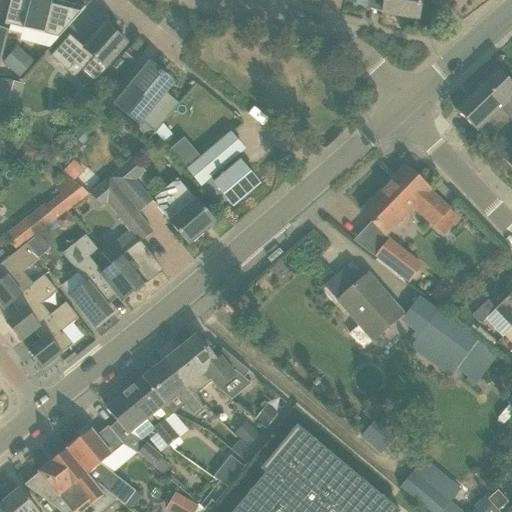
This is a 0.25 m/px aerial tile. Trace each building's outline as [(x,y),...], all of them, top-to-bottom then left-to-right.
[(10,0),(4,25),(58,38),(85,8),(84,7),(79,12),(51,5),(52,0),(30,0),(30,1),(26,0),(10,0)] [(346,2),(365,7),(382,13),(384,0),(345,0),(345,2),(345,3),(346,2)] [(384,0),(382,13),(382,14),(418,20),(420,0),(384,0)] [(115,36),(105,26),(84,49),(69,36),(51,57),(73,77),(81,69),(94,80),(126,45),(124,43),(125,41),(118,33),(115,36)] [(0,59),(8,32),(0,29),(0,59)] [(138,60),(128,50),(121,57),(131,67),(138,60)] [(25,73),(8,58),(3,64),(19,79),(25,73)] [(116,106),(126,115),(140,126),(154,108),(167,119),(178,105),(164,93),(172,83),(150,65),(116,106)] [(505,105),(511,112),(511,85),(496,69),(454,110),(476,132),(505,105)] [(0,99),(4,100),(9,81),(0,79),(0,99)] [(84,147),(112,113),(100,103),(72,137),(84,147)] [(213,185),(232,207),(259,185),(240,163),(236,159),(245,151),(226,135),(185,170),(201,188),(211,180),(214,184),(213,185)] [(511,150),(502,159),(511,169),(511,150)] [(122,192),(139,212),(153,200),(135,180),(145,171),(134,158),(110,178),(122,192)] [(84,170),(74,161),(64,172),(74,181),(84,170)] [(361,212),(385,236),(413,207),(433,227),(450,209),(430,190),(429,191),(405,167),(361,212)] [(37,234),(87,194),(67,177),(55,187),(61,195),(7,237),(16,250),(26,243),(37,234)] [(170,223),(188,245),(192,241),(194,242),(203,234),(202,233),(214,223),(196,201),(178,179),(156,198),(158,201),(155,203),(170,223)] [(127,226),(140,215),(138,213),(139,212),(122,192),(108,204),(127,226)] [(353,240),(370,253),(381,237),(364,224),(353,240)] [(103,274),(123,300),(161,271),(140,243),(139,244),(130,231),(103,254),(112,266),(103,274)] [(37,234),(26,243),(38,258),(50,249),(37,234)] [(123,300),(103,274),(102,274),(89,257),(97,251),(86,236),(63,254),(78,273),(62,286),(61,285),(60,286),(93,328),(112,313),(104,303),(116,293),(122,301),(123,300)] [(37,259),(26,245),(0,265),(0,279),(2,282),(0,283),(0,305),(4,310),(11,304),(12,304),(34,286),(32,285),(23,273),(33,264),(32,263),(37,259)] [(374,257),(376,258),(408,284),(423,266),(401,249),(396,255),(384,245),(374,257)] [(371,341),(401,316),(402,315),(368,275),(365,278),(352,264),(325,287),(371,341)] [(19,313),(6,324),(21,342),(33,332),(34,332),(32,330),(49,317),(40,305),(57,293),(44,276),(32,285),(34,286),(12,304),(11,304),(19,313)] [(428,295),(441,306),(450,295),(438,284),(428,295)] [(511,328),(511,327),(511,293),(495,311),(511,328)] [(417,297),(407,307),(402,315),(401,316),(419,336),(410,347),(450,377),(455,370),(467,378),(466,380),(475,387),(496,357),(417,297)] [(481,324),(496,309),(488,301),(473,315),(481,324)] [(41,341),(28,351),(43,369),(73,345),(62,332),(78,319),(65,304),(49,317),(32,330),(34,332),(41,341)] [(202,374),(211,382),(217,390),(231,401),(251,384),(235,370),(232,373),(221,359),(216,363),(196,337),(182,348),(202,374)] [(196,395),(211,382),(202,374),(182,348),(164,362),(185,388),(187,386),(195,395),(196,395)] [(206,407),(196,395),(195,395),(187,386),(185,388),(164,362),(144,379),(173,414),(185,404),(196,416),(206,407)] [(173,414),(144,379),(123,395),(134,408),(135,407),(154,430),(168,447),(178,438),(166,424),(174,418),(172,415),(173,414)] [(123,395),(105,410),(116,422),(109,428),(123,445),(138,454),(154,467),(163,458),(146,443),(145,444),(140,441),(154,430),(135,407),(134,408),(123,395)] [(257,416),(269,425),(281,410),(269,401),(257,416)] [(260,435),(246,422),(235,433),(248,447),(260,435)] [(398,511),(296,427),(260,470),(265,474),(233,511),(398,511)] [(86,476),(107,492),(131,511),(141,497),(135,492),(100,464),(111,455),(92,430),(66,451),(86,476)] [(240,458),(248,450),(239,441),(230,450),(240,458)] [(24,486),(60,511),(81,511),(107,492),(86,476),(66,451),(38,474),(39,474),(24,486)] [(228,454),(212,476),(227,487),(243,465),(228,454)] [(169,467),(162,460),(155,468),(163,474),(169,467)] [(399,488),(428,511),(459,511),(457,509),(464,499),(419,463),(399,488)] [(36,511),(29,502),(28,500),(27,500),(19,490),(0,505),(0,511),(36,511)] [(488,500),(498,511),(508,503),(497,491),(488,500)] [(184,499),(176,511),(195,511),(198,507),(184,499)] [(498,511),(488,500),(478,508),(481,511),(498,511)]
